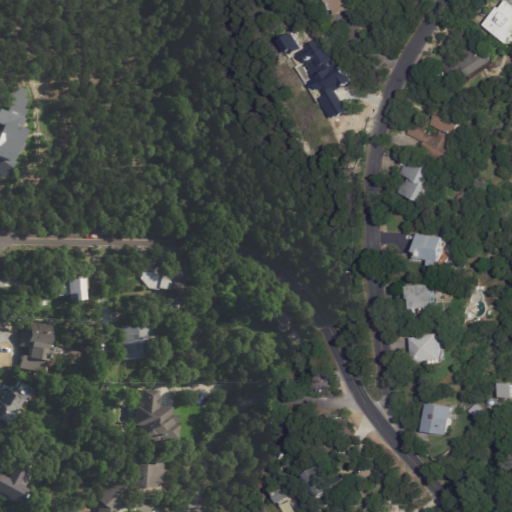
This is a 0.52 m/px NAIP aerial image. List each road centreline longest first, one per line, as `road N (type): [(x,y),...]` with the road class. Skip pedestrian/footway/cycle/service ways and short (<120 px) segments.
road 1 (residential): [(455,511),(363,401),(310,301),(258,257),(197,241),(0,236)]
road 2 (residential): [(389,437),(369,244),(373,154),(390,90),(443,0)]
